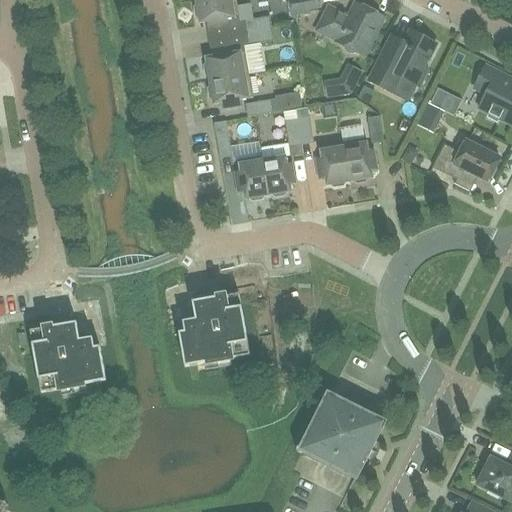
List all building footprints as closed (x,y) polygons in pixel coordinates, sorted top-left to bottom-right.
[(228,25),(227,19),(239,17),(236,0),(201,0),(196,1),(197,5),(194,8),(196,17),(199,20),(200,24),(207,23),(208,29),(228,25)] [(307,0),(288,0),(287,0),(291,19),(310,16),(307,0)] [(383,19),(356,5),(351,15),(344,17),(329,9),(318,31),(338,41),(337,43),(344,46),(344,50),(347,53),(350,54),(354,55),(357,53),(364,56),(383,19)] [(247,34),(272,30),(270,17),(245,22),(247,34)] [(249,47),(274,42),(272,30),(247,34),(249,47)] [(436,46),(410,32),(404,44),(391,37),(369,82),(392,94),(400,78),(420,87),(428,71),(424,69),(436,46)] [(233,54),(232,49),(212,52),(213,58),(206,59),(207,64),(204,67),(206,76),(209,78),(210,82),(249,76),(245,52),(233,54)] [(511,80),(508,78),(486,67),(474,90),(483,94),(484,99),(479,110),(489,115),(487,118),(497,124),(499,120),(511,126),(511,80)] [(242,106),(241,101),(253,99),(249,76),(210,82),(210,87),(208,90),(210,99),(213,101),(214,105),(221,104),(222,110),(242,106)] [(376,93),(364,87),(358,100),(370,106),(376,93)] [(249,118),(273,114),(271,101),(247,105),(249,118)] [(427,127),(442,135),(453,113),(438,105),(427,127)] [(298,121),(302,145),(314,143),(310,119),(309,119),(307,109),(296,110),(298,121)] [(289,147),(302,145),(298,121),(296,110),(284,112),(286,123),(285,123),(289,147)] [(371,144),(384,142),(380,117),(367,119),(371,144)] [(220,159),(232,157),(226,122),(214,124),(220,159)] [(368,151),(366,139),(343,143),(349,183),(354,182),(357,184),(366,183),(368,180),(373,179),(371,172),(377,171),(374,151),(368,151)] [(500,159),(466,142),(460,153),(444,145),(432,169),(456,181),(462,169),(488,183),(490,179),(494,178),(497,171),(496,167),(500,159)] [(349,183),(343,143),(320,147),(322,159),(316,160),(319,180),(325,179),(326,187),(331,186),(334,188),(343,187),(345,184),(349,183)] [(410,166),(417,152),(408,147),(400,161),(410,166)] [(268,197),(262,162),(262,157),(238,161),(241,173),(235,174),(238,194),(244,193),(245,200),(250,200),(253,202),(262,200),(264,197),(268,197)] [(287,165),(285,158),(262,162),(268,197),(272,196),(275,198),(284,196),(287,193),(291,193),(290,185),(296,184),(292,164),(287,165)] [(185,369),(250,357),(239,295),(193,303),(196,321),(183,323),(185,333),(179,334),(185,369)] [(80,342),(77,324),(30,332),(41,394),(106,383),(100,348),(94,349),(93,339),(80,342)] [(356,478),(382,425),(328,398),(302,452),(356,478)] [(511,468),(511,469),(491,459),(489,462),(487,461),(484,463),(482,464),(480,466),(479,468),(478,469),(477,471),(477,472),(476,474),(476,476),(476,478),(476,479),(476,482),(479,483),(477,486),(511,503),(511,500),(511,468)]
